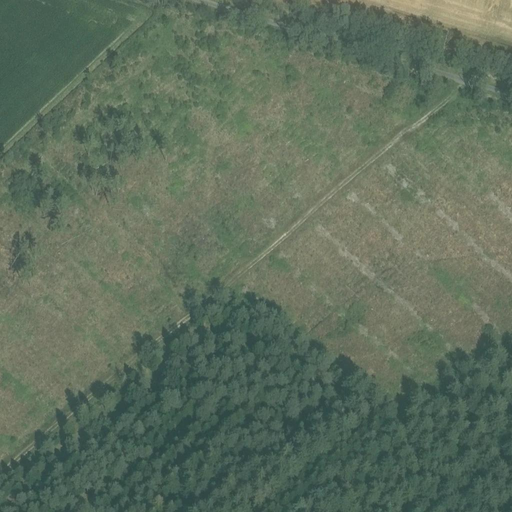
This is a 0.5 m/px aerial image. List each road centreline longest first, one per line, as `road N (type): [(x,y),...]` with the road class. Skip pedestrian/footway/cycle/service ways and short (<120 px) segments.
road 1 (track): [(465,80),(0,471)]
road 2 (unclassified): [(194,0),(511,94)]
